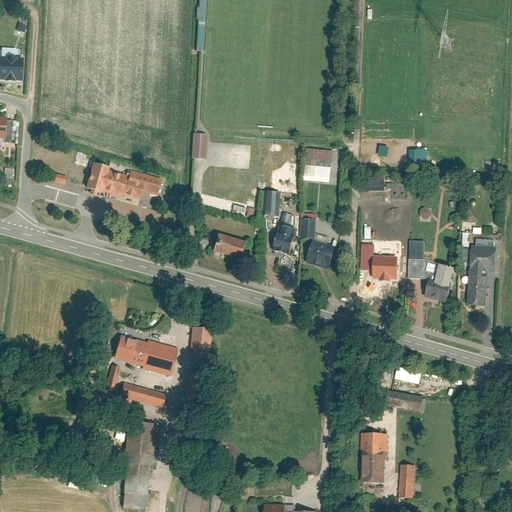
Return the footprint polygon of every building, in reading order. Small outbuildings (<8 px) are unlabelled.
[(200,0),(198,52),(206,52),(207,0),(200,0)] [(18,31),(26,33),(28,25),(20,23),(18,31)] [(1,52),(0,52),(0,81),(24,82),(24,60),(1,59),(1,52)] [(7,118),(0,118),(0,139),(5,139),(4,144),(15,145),(16,127),(7,126),(7,118)] [(205,137),(193,136),(192,161),(204,161),(205,137)] [(330,183),(333,152),(307,149),(304,181),(330,183)] [(101,157),(79,151),(77,161),(64,158),(59,178),(75,183),(80,166),(91,169),(84,192),(98,196),(100,189),(139,199),(141,192),(157,196),(161,184),(131,176),(129,184),(113,179),(115,172),(98,168),(101,157)] [(7,169),(5,176),(13,177),(14,171),(7,169)] [(386,191),(386,178),(366,178),(366,191),(386,191)] [(450,194),(459,194),(459,183),(450,183),(450,194)] [(265,217),(282,217),(281,192),(264,193),(265,217)] [(295,224),(295,215),(284,214),(284,224),(295,224)] [(293,239),(277,234),(272,250),(288,255),(293,239)] [(222,236),(217,254),(243,261),(247,243),(222,236)] [(313,239),(306,265),(329,272),(337,246),(313,239)] [(409,242),(409,261),(423,261),(424,242),(409,242)] [(487,271),(496,271),(496,250),(472,249),(470,307),(486,307),(487,271)] [(397,259),(373,258),(372,280),(378,280),(378,283),(390,283),(391,280),(397,281),(397,259)] [(409,279),(424,279),(424,261),(423,261),(409,261),(409,279)] [(445,303),(454,270),(438,266),(434,281),(430,280),(425,297),(445,303)] [(197,330),(197,359),(211,359),(211,330),(197,330)] [(120,336),(114,360),(142,367),(142,370),(170,378),(178,349),(148,341),(147,344),(120,336)] [(114,393),(121,368),(112,366),(105,390),(114,393)] [(421,384),(423,371),(399,368),(397,381),(421,384)] [(188,374),(185,415),(200,416),(204,375),(188,374)] [(165,395),(123,384),(119,398),(162,409),(165,395)] [(425,394),(389,390),(387,409),(422,414),(425,394)] [(147,497),(155,426),(131,423),(123,494),(147,497)] [(207,429),(180,427),(177,454),(205,457),(207,429)] [(386,481),(386,435),(366,435),(366,481),(386,481)] [(412,465),(400,463),(397,492),(410,493),(412,465)] [(494,511),(509,511),(509,503),(495,503),(494,511)]
